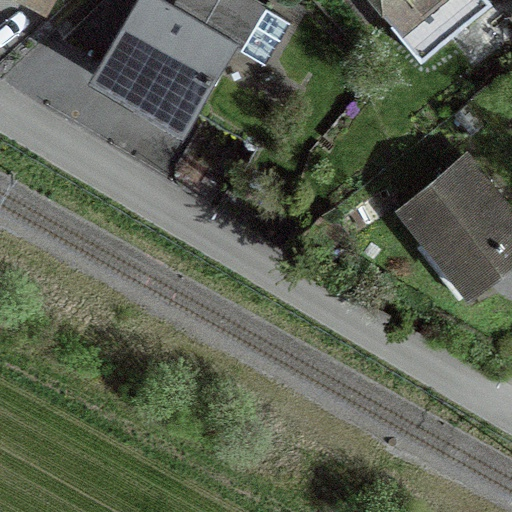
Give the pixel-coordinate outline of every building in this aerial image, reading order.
[(88,72),(181,130),(214,80),(232,92),(254,57),(275,67),(301,26),(265,4),(267,0),(128,0),(125,6),(113,0),(100,0),(64,36),(96,57),(88,72)] [(385,0),(396,13),(390,18),(422,57),(492,0),(385,0)] [(423,238),(416,243),(460,299),(511,258),(511,205),(510,203),(511,201),(511,200),(468,145),(395,202),(423,238)] [(350,210),(366,233),(389,218),(374,195),(350,210)] [(329,251),(349,228),(330,212),(310,234),(329,251)]
